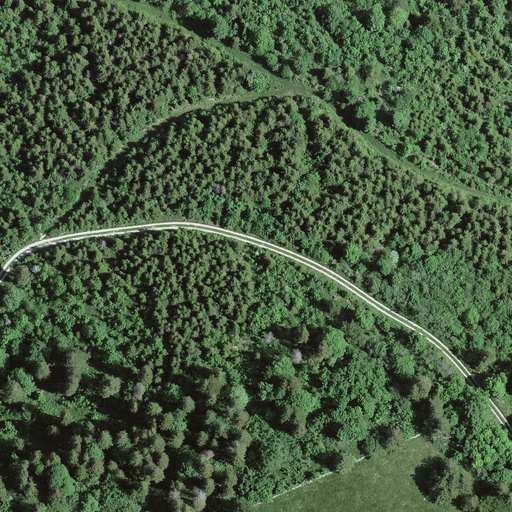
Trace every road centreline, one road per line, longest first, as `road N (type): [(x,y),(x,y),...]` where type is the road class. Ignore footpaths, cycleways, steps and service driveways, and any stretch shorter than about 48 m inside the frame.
road 1 (track): [(511,435),(437,338),(268,245),(191,224),(130,228),(31,245),(0,278)]
road 2 (track): [(31,245),(165,123),(197,107),(259,95),(298,94),(362,125),(396,162),(511,202)]
road 3 (track): [(107,0),(176,27),(298,94)]
